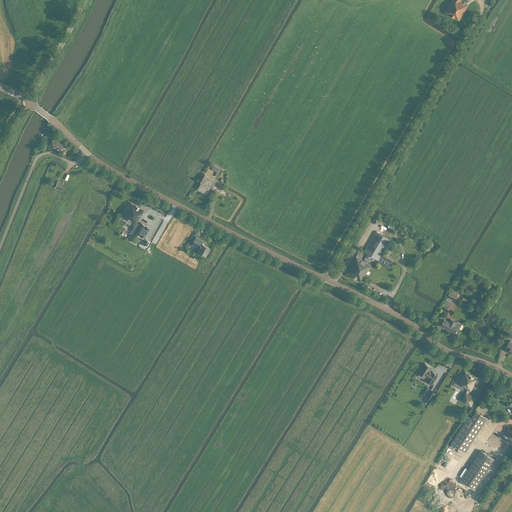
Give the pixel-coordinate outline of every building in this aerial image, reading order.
[(452,0),(445,13),(460,21),(468,7),(464,4),(466,1),(467,2),(468,0),(452,0)] [(60,152),(64,146),(53,139),(50,145),(60,152)] [(211,170),(217,173),(215,176),(217,177),(221,170),(219,169),(213,166),(211,170)] [(206,195),(214,180),(204,174),(200,182),(201,184),(198,190),(206,195)] [(58,181),(55,188),(62,191),(65,185),(58,181)] [(132,231),(144,238),(150,228),(141,223),(140,225),(137,223),(144,210),(131,203),(123,217),(135,225),(132,231)] [(373,253),(383,236),(376,231),(364,252),(367,254),(369,251),(373,253)] [(378,261),(390,240),(383,236),(373,253),(369,251),(367,254),(366,256),(370,259),(371,257),(378,261)] [(206,255),(210,248),(202,244),(203,241),(196,237),(192,245),(199,249),(198,251),(206,255)] [(361,282),(371,265),(356,257),(346,273),(361,282)] [(448,297),(456,301),(459,294),(451,290),(448,297)] [(459,330),(460,329),(462,330),(465,326),(457,322),(451,319),(449,322),(444,320),(441,326),(455,334),(458,330),(459,330)] [(432,372),(430,371),(432,368),(425,364),(419,373),(420,373),(419,375),(419,376),(421,377),(422,377),(423,375),(426,377),(428,378),(426,381),(432,384),(438,375),(432,372)] [(475,398),(468,394),(470,390),(471,391),(474,384),(475,384),(478,379),(466,372),(465,373),(459,384),(468,389),(466,393),(461,401),(471,406),(475,398)] [(432,400),(436,393),(431,390),(427,397),(432,400)] [(493,412),(497,405),(487,399),(483,405),(493,412)] [(469,416),(452,443),(466,452),(488,418),(477,410),(472,418),(469,416)] [(444,456),(456,463),(459,459),(447,451),(444,456)] [(495,459),(481,451),(462,481),(476,490),(495,459)]
